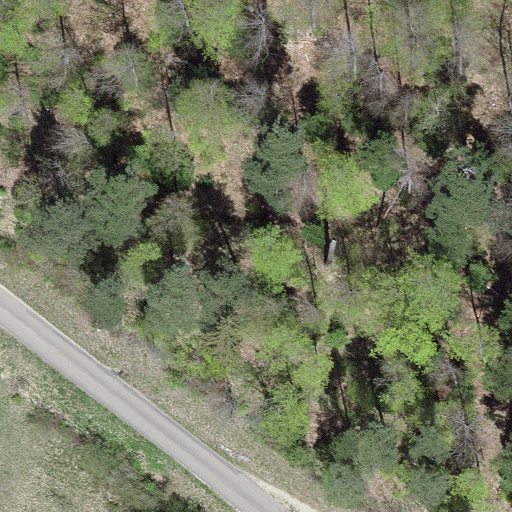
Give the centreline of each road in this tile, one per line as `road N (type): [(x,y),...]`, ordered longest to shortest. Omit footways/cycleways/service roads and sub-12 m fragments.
road 1 (track): [(262,511),(0,302)]
road 2 (track): [(297,0),(511,67)]
